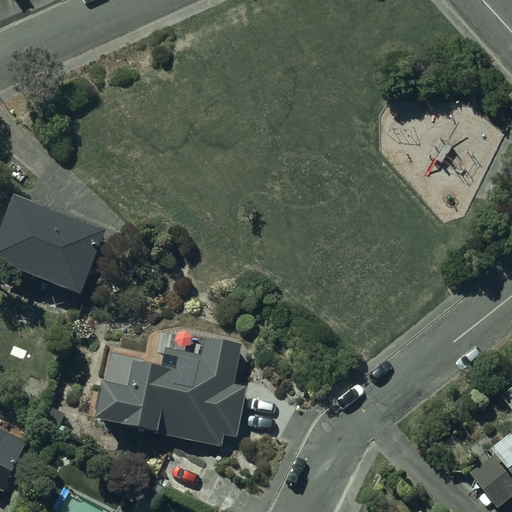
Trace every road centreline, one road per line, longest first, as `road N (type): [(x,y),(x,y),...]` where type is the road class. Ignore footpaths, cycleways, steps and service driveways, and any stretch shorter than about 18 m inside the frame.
road 1 (residential): [(301,511),(344,430),(511,296)]
road 2 (residential): [(0,62),(137,0)]
